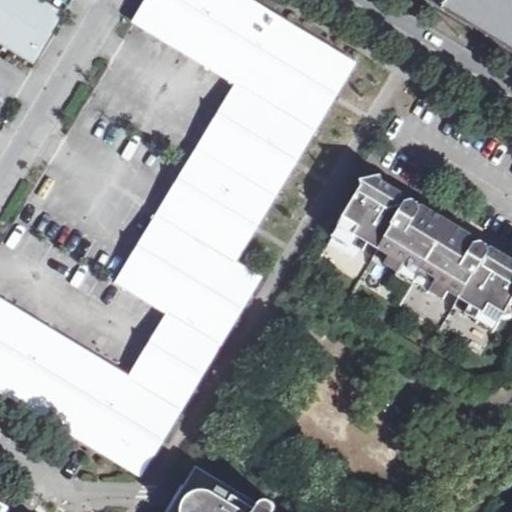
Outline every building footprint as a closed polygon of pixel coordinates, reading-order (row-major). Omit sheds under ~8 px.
[(54,331),(0,298),(0,392),(141,477),(261,278),(236,262),(316,129),(356,63),(251,0),(146,0),(132,23),(236,84),(116,282),(167,314),(161,323),(129,377),(54,331)] [(0,0),(0,44),(34,64),(65,12),(43,0),(0,0)] [(511,0),(434,0),(511,46),(511,0)] [(258,504),(196,468),(169,511),(511,511),(511,259),(502,254),(500,257),(490,252),(489,245),(482,241),(479,242),(476,242),(473,246),(419,214),(423,209),(420,204),(413,199),(409,201),(406,202),(385,188),(384,181),(382,175),(361,179),(363,188),(354,201),(348,202),(348,210),(340,211),(342,222),(334,235),(364,252),(369,244),(390,256),(386,264),(495,330),(503,318),(511,313),(509,310),(511,308),(511,511),(276,511),(276,510),(275,506),(274,503),(271,502),(269,501),(265,501),(261,502),(258,504)] [(406,202),(409,201),(411,197),(384,181),(385,188),(406,202)] [(476,242),(479,242),(478,236),(425,206),(420,204),(423,209),(419,214),(473,246),(476,242)] [(500,257),(502,254),(489,245),(490,252),(500,257)] [(0,511),(0,509),(3,511),(5,511),(8,508),(0,502),(0,511)]
